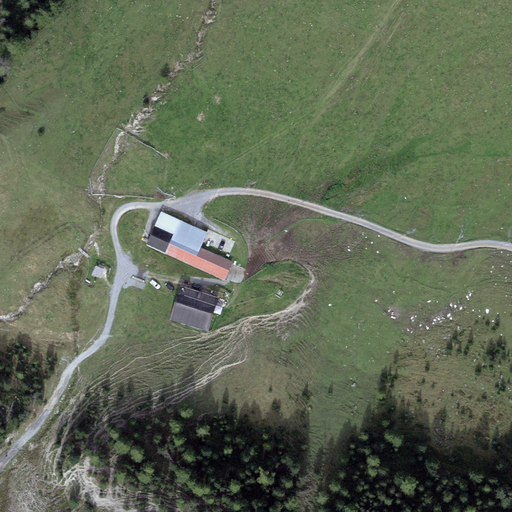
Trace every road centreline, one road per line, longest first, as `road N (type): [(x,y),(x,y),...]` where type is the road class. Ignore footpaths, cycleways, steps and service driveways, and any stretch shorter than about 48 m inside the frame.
road 1 (track): [(190,201),(119,211),(113,227),(121,264),(110,322),(0,465)]
road 2 (track): [(511,247),(426,246),(258,191),(223,190),(190,201)]
